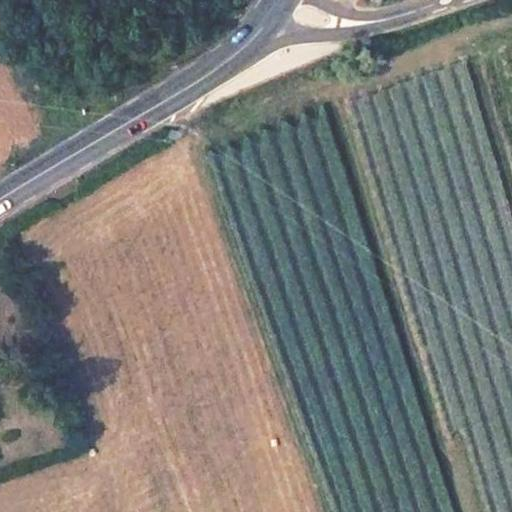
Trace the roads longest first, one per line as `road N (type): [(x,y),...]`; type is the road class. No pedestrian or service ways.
road 1 (secondary): [(0,201),(202,77),(249,42),(277,7)]
road 2 (tertiary): [(450,0),(370,22),(326,23),(277,7)]
